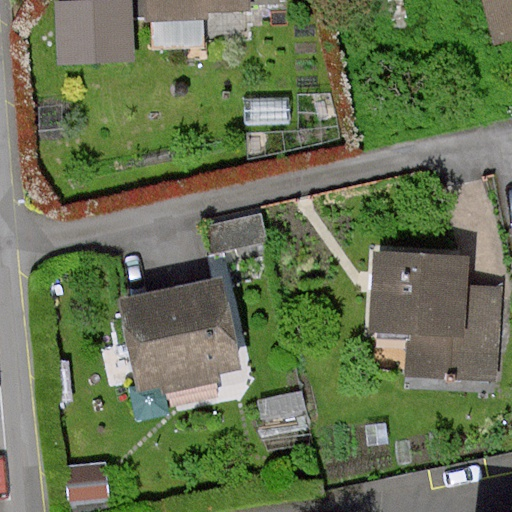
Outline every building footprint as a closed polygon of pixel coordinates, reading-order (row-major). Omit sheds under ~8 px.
[(136,53),(134,0),(57,0),(59,55),(136,53)] [(245,1),(268,0),(150,0),(151,15),(246,11),(245,1)] [(511,0),(491,0),(500,35),(511,32),(511,0)] [(469,256),(379,251),(375,322),(420,324),(418,368),(492,371),(496,287),(467,286),(469,256)] [(225,284),(127,305),(144,383),(242,362),(225,284)]
